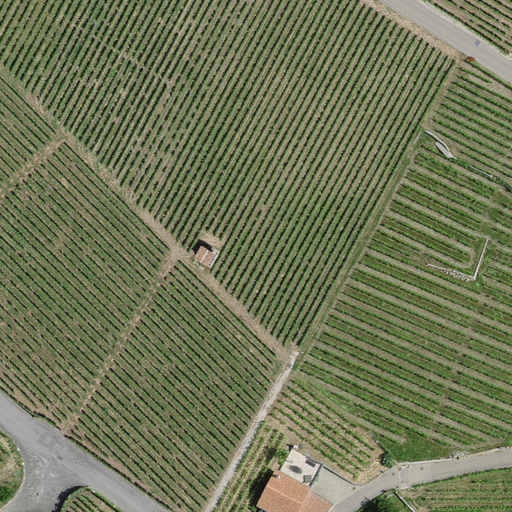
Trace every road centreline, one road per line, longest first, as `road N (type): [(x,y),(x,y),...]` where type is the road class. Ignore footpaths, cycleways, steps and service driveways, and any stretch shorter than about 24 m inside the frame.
road 1 (track): [(351,511),(403,479),(511,463)]
road 2 (track): [(0,415),(138,511)]
road 3 (unclassified): [(511,74),(392,0)]
